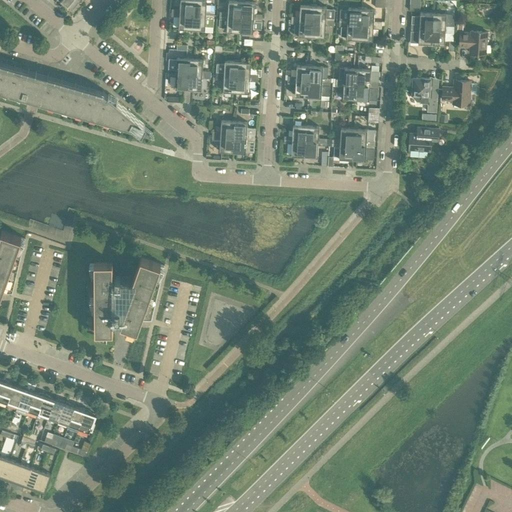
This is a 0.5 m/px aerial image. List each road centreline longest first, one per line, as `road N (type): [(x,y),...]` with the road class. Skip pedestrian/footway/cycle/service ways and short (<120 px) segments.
road 1 (secondary): [(511,145),(332,355),(178,511)]
road 2 (secondary): [(240,511),(511,255)]
road 3 (residential): [(61,511),(156,418),(158,399),(0,344)]
road 4 (residential): [(269,180),(385,185),(396,63)]
road 5 (residential): [(269,180),(280,0)]
road 6 (residential): [(154,104),(196,141),(205,178),(269,180)]
